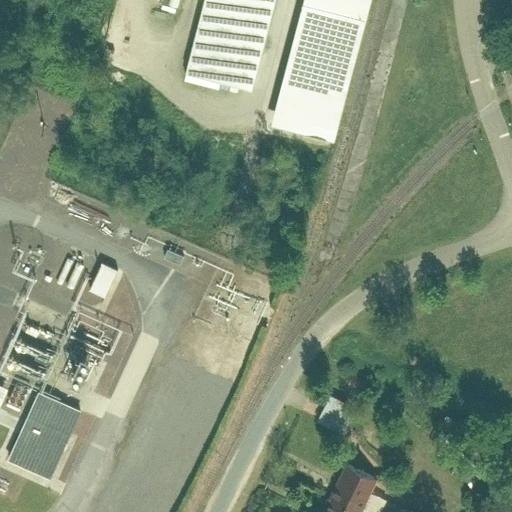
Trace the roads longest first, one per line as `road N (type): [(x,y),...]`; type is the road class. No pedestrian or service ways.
road 1 (residential): [(511,234),(392,276),(310,338),(215,511)]
road 2 (residential): [(475,0),(491,109),(511,168)]
